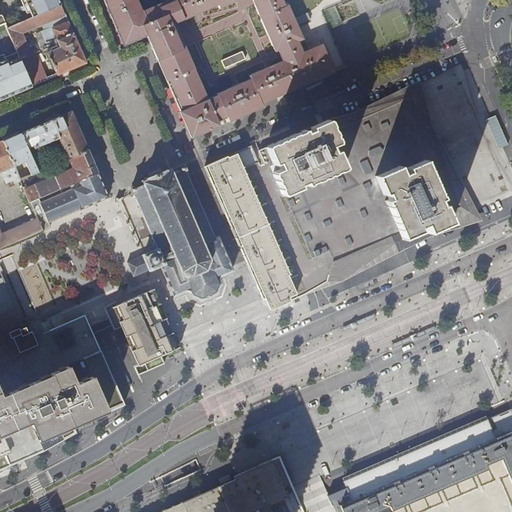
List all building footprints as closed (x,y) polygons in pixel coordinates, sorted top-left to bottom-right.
[(27,0),(35,17),(62,4),(59,0),(27,0)] [(310,18),(309,19),(310,21),(297,26),(287,4),(285,5),(283,0),(168,0),(165,2),(163,2),(143,11),(138,0),(104,0),(124,45),(147,35),(148,37),(153,47),(157,58),(159,63),(170,89),(191,136),(195,135),(208,129),(219,125),(217,120),(227,115),(229,120),(263,106),(262,102),(308,82),(308,83),(334,71),(322,43),(308,49),(298,27),(312,21),(310,18)] [(35,17),(11,27),(7,29),(18,52),(20,57),(30,53),(31,52),(22,33),(42,25),(66,14),(62,4),(35,17)] [(287,4),(297,26),(310,21),(309,19),(310,18),(307,12),(294,18),(288,4),(287,4)] [(0,26),(5,24),(6,26),(7,29),(11,27),(4,13),(0,15),(0,14),(0,11),(1,12),(0,10),(0,26)] [(66,14),(42,25),(44,30),(53,26),(54,27),(69,21),(66,14)] [(37,33),(46,53),(48,52),(58,75),(80,65),(87,62),(69,21),(54,27),(53,26),(44,30),(37,33)] [(4,53),(0,55),(0,62),(7,59),(9,63),(20,57),(18,52),(6,57),(4,53)] [(20,57),(24,65),(33,61),(32,59),(30,53),(20,57)] [(24,65),(33,85),(40,82),(48,79),(38,56),(32,59),(33,61),(24,65)] [(19,74),(26,89),(33,85),(24,65),(20,57),(9,63),(7,59),(0,62),(0,73),(2,77),(16,71),(18,74),(19,74)] [(0,99),(1,99),(5,97),(17,92),(16,88),(22,86),(23,90),(26,89),(19,74),(18,74),(16,71),(2,77),(0,73),(0,99)] [(301,295),(306,293),(488,214),(481,198),(433,86),(417,93),(418,95),(335,131),(340,143),(338,143),(335,145),(345,168),(344,169),(307,185),(283,195),(273,173),(268,160),(244,170),(291,278),(290,279),(297,294),(290,297),(291,300),(301,295)] [(35,151),(40,161),(55,155),(58,162),(77,154),(88,149),(81,133),(77,122),(72,111),(72,112),(62,116),(66,127),(57,131),(59,137),(37,147),(35,151)] [(498,147),(508,144),(499,114),(489,117),(498,147)] [(21,133),(38,171),(43,169),(40,161),(35,151),(37,147),(59,137),(57,131),(66,127),(62,116),(52,120),(29,130),(21,133)] [(273,173),(283,194),(300,187),(298,183),(305,181),(307,185),(344,169),(337,153),(336,152),(333,153),(330,147),(335,145),(338,143),(333,132),(328,121),(305,131),(267,148),(274,164),(278,162),(281,169),(277,171),(273,173)] [(38,171),(21,133),(13,137),(11,138),(4,141),(20,179),(38,171)] [(0,248),(42,231),(36,217),(3,231),(0,224),(0,172),(3,171),(7,182),(10,183),(20,179),(4,141),(0,142),(0,248)] [(245,166),(259,160),(252,144),(238,150),(245,166)] [(330,147),(333,153),(336,152),(337,153),(344,169),(345,168),(335,145),(330,147)] [(24,189),(30,202),(39,199),(71,185),(98,173),(95,165),(93,160),(88,149),(77,154),(81,165),(55,176),(57,181),(51,184),(49,179),(24,189)] [(265,299),(270,308),(287,301),(291,300),(290,297),(297,294),(290,279),(291,278),(244,170),(237,155),(229,158),(228,157),(205,167),(246,260),(263,300),(265,299)] [(166,170),(162,172),(160,169),(150,173),(151,176),(147,178),(147,179),(143,181),(144,183),(132,188),(133,192),(148,226),(135,232),(132,233),(142,256),(127,263),(133,276),(144,272),(149,270),(151,270),(161,265),(175,296),(189,290),(192,296),(194,296),(200,299),(201,300),(217,292),(217,291),(220,284),(221,284),(218,277),(233,270),(231,266),(218,237),(215,238),(184,166),(171,171),(171,169),(167,171),(166,170)] [(30,202),(36,217),(42,231),(51,227),(49,222),(80,208),(80,209),(108,196),(103,184),(98,173),(71,185),(73,191),(41,205),(39,199),(30,202)] [(298,183),(300,187),(283,194),(273,173),(283,195),(307,185),(305,181),(298,183)] [(100,351),(84,316),(45,332),(43,327),(40,317),(38,318),(22,325),(15,309),(2,278),(0,278),(0,470),(10,466),(67,438),(76,433),(73,427),(103,413),(123,405),(100,351)] [(184,346),(159,287),(153,289),(117,305),(143,364),(184,346)] [(287,301),(270,308),(270,310),(288,302),(287,301)] [(374,314),(342,328),(343,332),(376,317),(374,314)] [(434,326),(392,344),(393,348),(436,330),(434,326)] [(451,411),(454,418),(481,407),(478,401),(488,398),(479,374),(432,391),(441,415),(451,411)] [(429,384),(430,389),(442,386),(440,380),(429,384)] [(419,389),(382,404),(395,436),(432,421),(419,389)] [(341,505),(353,500),(371,492),(511,429),(511,412),(510,408),(336,484),(339,490),(328,495),(319,499),(324,511),(336,506),(340,505),(341,505)] [(337,453),(383,436),(373,410),(341,422),(344,430),(330,435),(337,453)] [(511,511),(511,429),(371,492),(353,500),(341,505),(340,505),(336,506),(324,511),(322,511),(511,511)] [(293,511),(292,509),(284,491),(272,463),(237,478),(234,480),(235,484),(198,500),(170,511),(293,511)]
